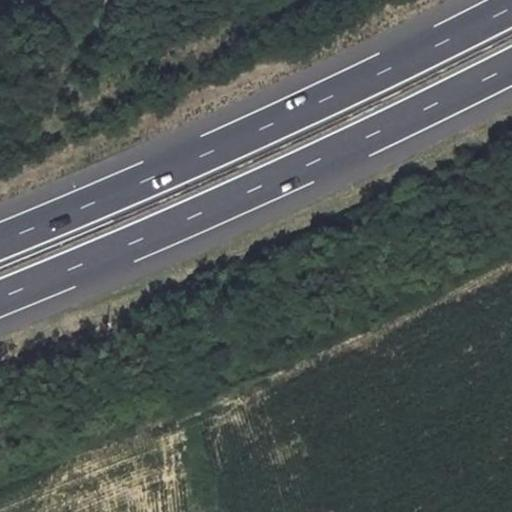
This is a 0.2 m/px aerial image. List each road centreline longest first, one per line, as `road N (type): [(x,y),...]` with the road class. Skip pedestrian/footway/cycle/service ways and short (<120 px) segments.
road 1 (motorway): [(511,6),(0,240)]
road 2 (motorway): [(0,298),(292,173),(511,66)]
